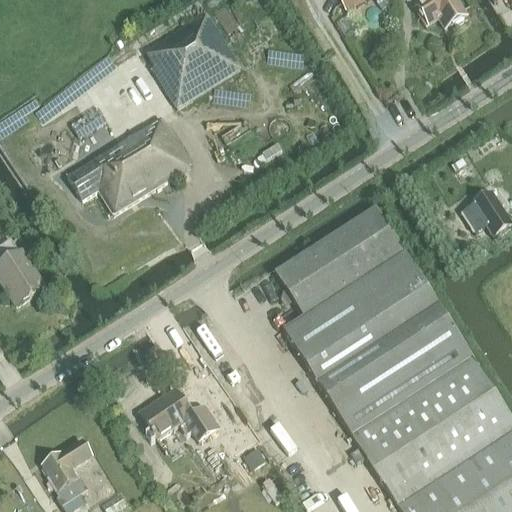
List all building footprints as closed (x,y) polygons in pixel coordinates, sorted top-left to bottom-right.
[(422,0),(425,3),(416,9),(429,29),(438,24),(444,34),(467,20),(453,0),(422,0)] [(175,114),(240,73),(206,18),(144,56),(154,72),(150,74),(175,114)] [(72,60),(79,73),(96,62),(89,50),(72,60)] [(174,180),(189,170),(160,124),(132,141),(128,134),(117,141),(122,148),(66,182),(81,206),(97,197),(111,221),(175,182),(174,180)] [(498,135),(487,143),(491,148),(502,141),(498,135)] [(459,165),(453,169),(457,176),(464,172),(459,165)] [(465,217),(478,237),(489,230),(497,242),(511,232),(511,221),(496,196),(476,208),(476,210),(465,217)] [(511,511),(511,425),(376,214),(275,279),(303,322),(282,336),(395,511),(511,511)] [(45,294),(20,257),(17,259),(9,246),(0,252),(0,290),(15,313),(45,294)] [(464,262),(459,254),(451,259),(456,267),(464,262)] [(196,398),(182,407),(176,398),(157,411),(155,407),(138,419),(156,446),(184,427),(198,447),(217,434),(216,433),(235,420),(222,401),(205,412),(196,398)] [(339,428),(330,432),(342,453),(350,449),(339,428)] [(72,511),(73,511),(69,505),(87,495),(74,472),(92,461),(81,445),(58,460),(55,460),(49,464),(48,466),(41,470),(48,481),(46,483),(56,498),(58,501),(55,503),(61,511),(72,511)] [(259,456),(245,465),(252,475),(265,466),(259,456)]
